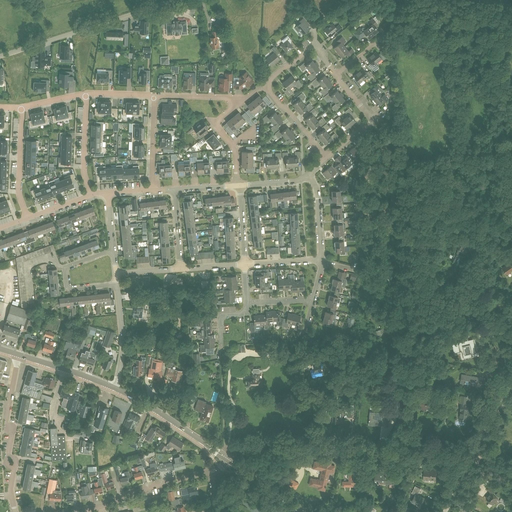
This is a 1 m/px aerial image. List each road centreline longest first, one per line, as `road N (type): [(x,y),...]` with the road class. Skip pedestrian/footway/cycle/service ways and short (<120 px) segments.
road 1 (residential): [(444,511),(471,456),(319,448),(234,451),(227,459)]
road 2 (unclassified): [(0,56),(174,0)]
road 3 (residential): [(14,511),(6,423),(19,354)]
road 4 (residential): [(77,511),(145,486),(215,473)]
road 5 (primary): [(227,459),(114,387)]
road 6 (residential): [(116,283),(66,287),(66,268),(113,251)]
